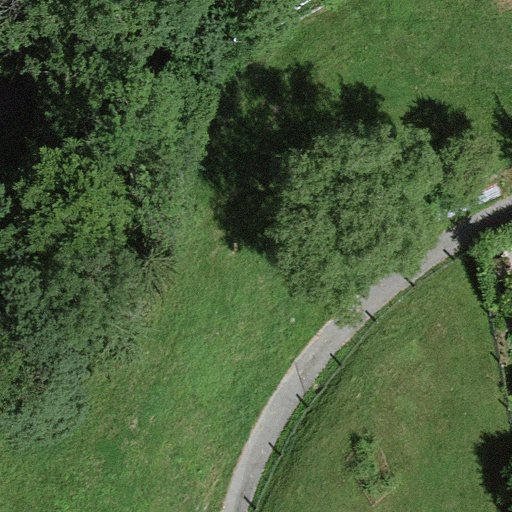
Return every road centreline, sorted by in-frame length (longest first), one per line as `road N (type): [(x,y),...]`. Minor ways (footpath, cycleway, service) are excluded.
road 1 (track): [(511,200),(459,228),(267,396),(219,511)]
road 2 (track): [(0,105),(128,0)]
